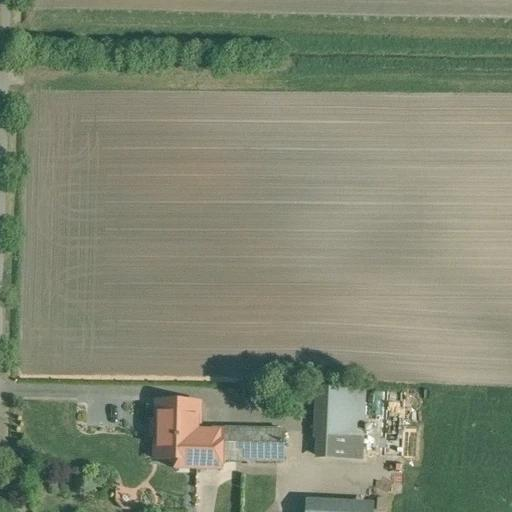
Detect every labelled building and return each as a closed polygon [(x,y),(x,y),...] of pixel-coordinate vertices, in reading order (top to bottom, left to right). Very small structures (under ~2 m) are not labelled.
[(364,391),(317,388),(314,438),(317,439),(315,460),(361,462),(364,391)] [(198,454),(220,454),(221,454),(222,434),(221,434),(199,434),(199,406),(157,405),(155,460),(196,461),(196,471),(197,471),(198,465),(198,454)] [(284,432),(221,430),(221,434),(222,434),(221,454),(220,454),(220,462),(283,464),(284,432)] [(220,462),(220,454),(198,454),(198,465),(206,466),(206,471),(219,472),(220,462)] [(371,511),(371,506),(310,503),(309,511),(371,511)]
